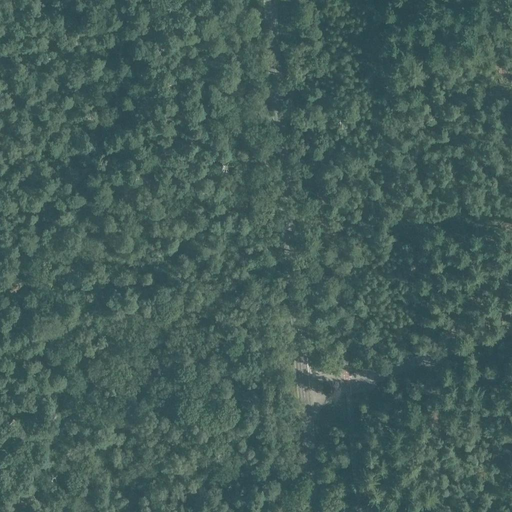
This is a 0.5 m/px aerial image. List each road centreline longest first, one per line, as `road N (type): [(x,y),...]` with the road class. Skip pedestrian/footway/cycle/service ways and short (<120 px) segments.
road 1 (secondary): [(305,392),(271,0)]
road 2 (track): [(113,0),(121,37),(108,138),(51,207),(0,223)]
road 3 (unclassified): [(305,392),(511,330)]
road 4 (secondary): [(315,511),(305,392)]
